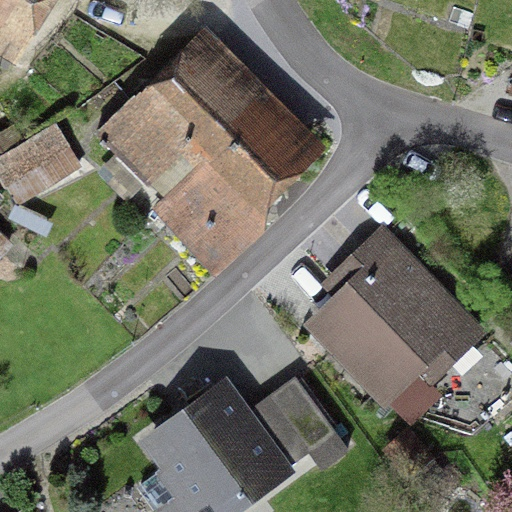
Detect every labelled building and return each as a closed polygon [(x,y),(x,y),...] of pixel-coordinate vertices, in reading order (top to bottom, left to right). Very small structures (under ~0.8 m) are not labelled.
[(32,0),(0,0),(0,26),(12,34),(32,0)] [(244,211),(302,155),(199,52),(160,92),(142,110),(130,98),(93,136),(143,186),(179,150),(204,175),(176,204),(177,206),(163,221),(214,272),(260,228),(244,211)] [(422,380),(469,335),(389,252),(342,298),(311,327),(381,399),(412,369),(422,380)] [(264,399),(305,456),(332,436),(291,379),(264,399)] [(183,503),(188,499),(197,511),(227,511),(280,474),(219,390),(175,422),(147,442),(167,470),(162,474),(183,503)]
